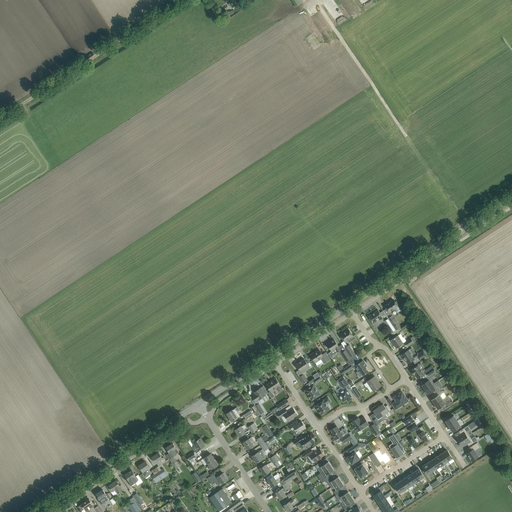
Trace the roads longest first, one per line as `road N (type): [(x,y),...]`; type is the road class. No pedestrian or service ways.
road 1 (tertiary): [(200,403),(405,267)]
road 2 (track): [(0,120),(186,0)]
road 3 (tertiary): [(37,511),(200,403)]
road 4 (residential): [(50,511),(181,425),(208,416)]
road 5 (tertiary): [(405,267),(511,198)]
